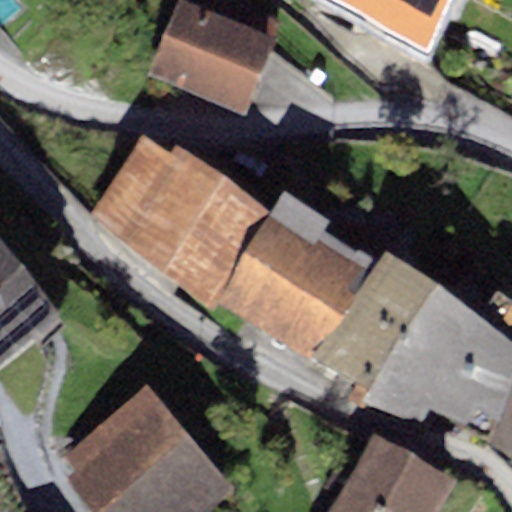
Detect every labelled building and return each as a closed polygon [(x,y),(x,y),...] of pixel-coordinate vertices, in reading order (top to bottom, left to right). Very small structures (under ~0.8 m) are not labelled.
[(318,0),(425,57),(455,0),(318,0)] [(202,25),(182,16),(151,80),(245,124),(275,60),(268,57),(277,38),(211,7),(202,25)] [(268,232),(176,164),(171,172),(143,153),(89,220),(216,313),(268,232)] [(308,372),(382,280),(357,266),(350,275),(319,258),(329,241),(284,212),(219,315),(308,372)] [(0,376),(57,334),(0,257),(0,376)] [(382,280),(308,372),(348,399),(343,408),(363,418),(437,312),(387,273),(382,280)] [(475,336),(437,312),(363,418),(420,444),(430,424),(465,442),(472,432),(483,436),(487,430),(493,434),(511,387),(511,317),(496,306),(475,336)] [(511,389),(488,456),(511,464),(511,389)] [(64,464),(75,479),(158,414),(147,403),(64,464)] [(213,511),(227,501),(158,414),(75,479),(67,485),(88,511),(213,511)] [(374,452),(335,511),(444,511),(451,501),(374,452)]
